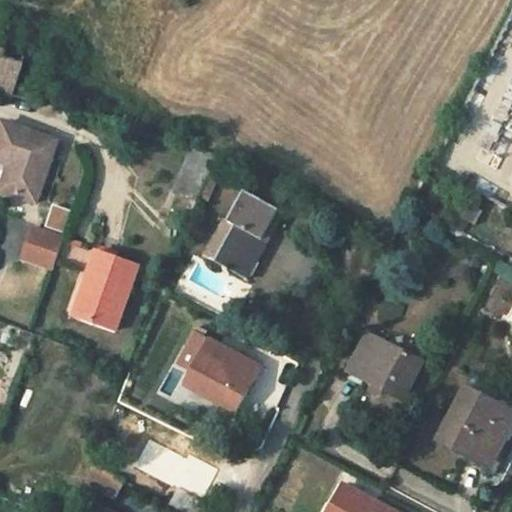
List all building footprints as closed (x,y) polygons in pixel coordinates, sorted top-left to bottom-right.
[(0,65),(0,92),(12,96),(30,45),(32,39),(11,32),(1,63),(0,65)] [(30,45),(12,96),(36,103),(52,54),(30,45)] [(17,167),(8,194),(36,204),(58,142),(3,124),(0,133),(0,162),(9,165),(17,167)] [(199,202),(199,199),(217,157),(190,149),(173,191),(199,202)] [(217,157),(199,199),(207,203),(226,161),(217,157)] [(1,191),(8,194),(17,167),(9,165),(1,191)] [(257,176),(247,194),(279,211),(289,191),(257,176)] [(247,194),(231,223),(237,226),(217,264),(247,280),(283,214),(279,211),(247,194)] [(477,225),(485,209),(466,200),(458,215),(477,225)] [(66,212),(54,208),(48,229),(60,233),(66,212)] [(237,226),(231,223),(226,220),(206,258),(217,264),(237,226)] [(68,241),(63,259),(86,267),(92,248),(68,241)] [(98,252),(86,285),(93,287),(82,319),(116,331),(139,267),(98,252)] [(93,287),(86,285),(75,317),(82,319),(93,287)] [(195,332),(189,345),(202,352),(193,370),(187,383),(237,410),(261,366),(195,332)] [(423,362),(368,334),(348,373),(367,382),(366,384),(384,393),(387,386),(406,395),(423,362)] [(179,363),(193,370),(202,352),(189,345),(179,363)] [(511,411),(466,388),(440,439),(491,464),(511,422),(511,411)] [(93,466),(86,485),(114,499),(123,482),(93,466)] [(390,511),(345,487),(330,511),(390,511)] [(169,506),(180,511),(217,511),(218,510),(178,488),(169,506)]
